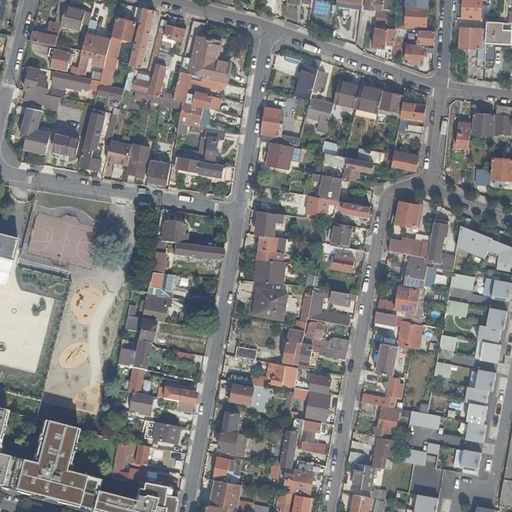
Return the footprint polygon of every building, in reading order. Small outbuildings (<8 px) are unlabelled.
[(59,15),(57,23),(62,24),(66,6),(68,0),(60,0),(57,15),(59,15)] [(378,0),(365,0),(365,3),(364,8),(374,10),(374,8),(381,9),(381,10),(378,11),(378,15),(377,15),(375,27),(376,27),(373,47),(376,48),(385,49),(386,41),(388,28),(391,2),(378,0)] [(459,0),(459,17),(464,18),(481,19),(482,0),(459,0)] [(82,31),(84,24),(87,11),(66,6),(62,24),(61,25),(61,26),(82,31)] [(145,9),(138,7),(134,22),(119,18),(117,27),(120,28),(118,35),(113,34),(111,40),(107,56),(117,59),(123,36),(133,39),(137,23),(141,24),(145,9)] [(426,26),(427,8),(406,7),(405,25),(426,26)] [(136,79),(135,84),(132,84),(133,79),(135,72),(133,71),(135,65),(142,67),(156,12),(145,9),(141,24),(127,82),(125,87),(148,92),(151,82),(136,79)] [(87,11),(84,24),(89,25),(90,21),(93,13),(87,11)] [(32,31),(30,40),(56,46),(61,26),(61,25),(62,24),(57,23),(49,21),(45,34),(32,31)] [(89,25),(87,34),(94,36),(98,23),(90,21),(89,25)] [(511,32),(503,32),(503,22),(489,22),(488,21),(488,29),(487,49),(486,60),(486,68),(495,69),(497,42),(511,43),(511,32)] [(149,71),(154,72),(160,51),(162,43),(164,33),(167,25),(161,23),(149,71)] [(162,43),(174,46),(175,39),(180,40),(183,28),(168,24),(165,34),(164,33),(162,43)] [(409,33),(409,29),(388,28),(386,41),(395,42),(393,57),(401,58),(403,42),(399,42),(400,32),(409,33)] [(488,29),(462,28),(461,48),(479,49),(478,59),(477,59),(476,72),(485,72),(486,60),(487,49),(488,29)] [(419,44),(434,45),(434,41),(434,31),(419,30),(419,44)] [(94,64),(104,67),(105,65),(107,56),(111,40),(94,36),(87,34),(76,76),(84,77),(88,63),(89,56),(96,58),(94,64)] [(190,73),(198,74),(199,75),(204,75),(204,78),(226,84),(231,64),(217,60),(220,43),(198,37),(190,73)] [(174,46),(162,43),(160,51),(172,53),(174,46)] [(407,45),(406,63),(423,65),(424,46),(407,45)] [(54,57),(52,67),(68,71),(72,53),(52,48),(50,56),(54,57)] [(376,55),(384,56),(385,49),(376,48),(376,50),(376,55)] [(173,54),(172,53),(160,51),(154,72),(154,73),(149,94),(154,95),(155,95),(159,96),(167,66),(170,67),(173,54)] [(89,56),(88,63),(94,64),(96,58),(89,56)] [(117,60),(109,58),(106,67),(110,68),(114,69),(117,60)] [(104,67),(94,64),(88,63),(84,77),(91,79),(101,81),(101,80),(104,67)] [(297,95),(311,98),(313,90),(314,87),(319,68),(319,67),(316,66),(305,63),(297,95)] [(106,67),(104,67),(101,80),(101,81),(100,83),(125,88),(125,87),(127,82),(108,78),(110,68),(106,67)] [(39,76),(40,70),(31,68),(26,88),(44,93),(47,81),(40,79),(41,77),(39,76)] [(326,70),(319,68),(314,87),(319,88),(321,88),(326,70)] [(89,88),(91,79),(84,77),(76,76),(56,71),(55,81),(62,83),(89,88)] [(201,113),(202,106),(208,108),(211,96),(195,92),(194,95),(185,92),(189,74),(180,72),(174,94),(173,99),(182,101),(181,109),(179,122),(187,124),(198,126),(201,113)] [(280,87),(284,73),(278,72),(274,86),(280,87)] [(89,88),(99,90),(99,88),(100,83),(101,81),(91,79),(89,88)] [(334,105),(356,110),(356,108),(361,85),(340,81),(334,104),(334,105)] [(97,97),(121,102),(125,88),(100,83),(99,88),(99,90),(97,97)] [(356,108),(379,113),(383,90),(361,85),(356,108)] [(53,90),(52,96),(60,98),(65,99),(66,93),(53,90)] [(404,101),(406,95),(383,90),(379,113),(401,117),(404,101)] [(44,107),(57,110),(60,98),(52,96),(29,91),(27,91),(25,99),(27,100),(45,104),(44,107)] [(144,94),(136,92),(134,100),(142,102),(143,99),(144,94)] [(143,99),(153,101),(154,95),(149,94),(144,93),(144,94),(143,99)] [(153,101),(162,103),(163,97),(159,96),(155,95),(154,95),(153,101)] [(162,104),(181,109),(182,101),(173,99),(163,97),(162,103),(162,104)] [(334,105),(334,104),(311,99),(307,117),(314,119),(320,120),(319,123),(317,130),(327,132),(334,105)] [(404,101),(401,117),(424,122),(426,106),(404,101)] [(27,135),(24,149),(46,154),(52,131),(38,128),(42,111),(28,108),(21,134),(27,135)] [(106,144),(110,145),(111,140),(120,109),(115,108),(106,144)] [(266,108),(261,139),(280,143),(282,137),(279,137),(283,110),(266,108)] [(94,112),(80,166),(99,170),(102,160),(93,158),(94,150),(97,151),(106,115),(94,112)] [(207,115),(201,113),(198,126),(207,128),(222,131),(222,127),(207,124),(209,115),(207,115)] [(494,136),(496,116),(476,114),(474,134),(494,136)] [(496,134),(495,147),(499,147),(500,134),(511,135),(511,132),(511,116),(497,116),(496,134)] [(185,134),(187,124),(179,122),(177,132),(185,134)] [(411,124),(410,132),(422,133),(423,125),(411,124)] [(469,148),(471,125),(461,124),(459,147),(469,148)] [(215,163),(218,140),(225,141),(226,132),(222,131),(207,128),(205,138),(202,137),(199,152),(175,148),(173,155),(206,161),(215,163)] [(397,137),(421,140),(422,133),(410,132),(401,130),(399,130),(397,137)] [(58,134),(54,150),(68,153),(76,156),(81,139),(58,134)] [(132,145),(111,140),(110,145),(107,158),(128,163),(132,145)] [(327,153),(336,155),(339,145),(325,141),(324,145),(322,152),(327,153)] [(271,143),(267,165),(285,168),(289,169),(293,147),(271,143)] [(134,144),(128,173),(144,176),(150,148),(134,144)] [(316,144),(315,150),(322,152),(324,145),(316,144)] [(294,161),(300,162),(302,149),(296,148),(294,161)] [(359,148),(357,159),(369,161),(371,151),(359,148)] [(68,153),(54,150),(53,156),(66,159),(68,153)] [(419,156),(395,151),(392,166),(416,171),(419,156)] [(373,152),(371,159),(379,161),(381,154),(373,152)] [(372,172),(373,162),(369,161),(357,159),(349,157),(345,156),(336,155),(327,153),(325,164),(344,168),(345,162),(348,162),(345,179),(356,181),(358,170),(372,172)] [(179,168),(188,170),(190,170),(204,173),(221,176),(224,165),(215,163),(206,161),(173,155),(169,180),(177,182),(179,172),(179,168)] [(511,159),(494,158),(492,187),(510,189),(511,189),(511,159)] [(148,181),(156,183),(159,183),(167,184),(170,164),(166,163),(167,161),(161,159),(160,162),(151,160),(148,172),(150,172),(148,181)] [(203,177),(204,173),(190,170),(188,170),(179,168),(179,172),(203,177)] [(323,180),(320,197),(321,198),(329,199),(332,199),(336,200),(337,200),(342,178),(313,173),(312,180),(319,181),(319,179),(323,180)] [(349,195),(347,202),(351,203),(352,203),(358,204),(359,197),(349,195)] [(326,216),(329,199),(321,198),(320,197),(313,196),(311,196),(308,213),(326,216)] [(369,217),(371,207),(358,204),(352,203),(351,203),(347,202),(340,201),(337,200),(336,200),(332,199),(331,207),(337,208),(337,209),(340,209),(341,205),(344,205),(343,212),(369,217)] [(401,201),(396,223),(420,227),(425,203),(421,202),(420,205),(401,201)] [(274,237),(275,228),(276,221),(288,222),(289,217),(279,215),(260,212),(258,225),(259,225),(257,235),(261,235),(274,237)] [(449,221),(435,219),(431,243),(429,258),(428,261),(428,262),(442,264),(442,261),(440,260),(444,236),(446,236),(449,221)] [(184,225),(176,223),(173,223),(165,221),(163,234),(162,241),(175,243),(185,244),(187,236),(183,235),(184,229),(185,224),(184,224),(184,225)] [(348,248),(352,226),(337,224),(335,223),(330,245),(343,247),(348,248)] [(511,264),(511,245),(462,226),(459,247),(486,258),(489,250),(500,254),(497,269),(510,272),(511,264)] [(0,258),(12,262),(17,240),(0,235),(0,258)] [(284,251),(286,239),(282,238),(274,237),(261,235),(260,250),(275,252),(276,250),(284,251)] [(402,241),(388,239),(388,240),(386,250),(406,254),(429,258),(431,243),(403,238),(402,241)] [(160,254),(162,241),(157,241),(151,273),(162,274),(163,268),(164,261),(165,255),(160,254)] [(173,254),(222,261),(223,249),(185,244),(175,243),(173,254)] [(351,272),(355,249),(348,248),(343,247),(330,245),(321,243),(320,250),(335,253),(333,268),(351,272)] [(429,258),(406,254),(404,266),(403,271),(408,272),(406,285),(423,288),(428,262),(428,261),(429,258)] [(256,282),(285,284),(287,262),(259,259),(256,282)] [(148,287),(152,288),(159,289),(162,274),(151,273),(148,287)] [(475,278),(453,274),(451,287),(473,291),(475,278)] [(309,275),(307,285),(314,286),(316,276),(309,275)] [(511,289),(511,282),(496,280),(493,298),(510,301),(511,289)] [(421,325),(425,301),(424,301),(421,300),(423,288),(406,285),(400,284),(396,307),(395,314),(396,314),(400,315),(403,315),(408,316),(417,318),(417,321),(417,324),(421,325)] [(148,287),(147,293),(157,295),(157,293),(151,292),(152,288),(148,287)] [(357,300),(358,295),(323,289),(314,288),(308,318),(318,320),(319,320),(320,318),(318,318),(322,296),(331,297),(330,300),(347,302),(347,298),(357,300)] [(161,291),(160,296),(170,298),(184,300),(185,292),(171,289),(171,292),(161,291)] [(288,294),(260,289),(256,316),(283,321),(288,294)] [(146,301),(144,313),(143,318),(155,320),(162,322),(165,305),(169,305),(170,298),(160,296),(157,295),(147,293),(146,301)] [(430,296),(430,302),(447,305),(448,299),(430,296)] [(305,297),(302,318),(307,319),(307,318),(311,298),(305,297)] [(392,314),(393,306),(394,302),(380,299),(378,311),(392,314)] [(468,304),(449,300),(446,314),(466,317),(468,304)] [(491,308),(488,327),(502,329),(506,330),(509,311),(491,308)] [(376,322),(392,325),(394,314),(392,314),(378,311),(376,322)] [(320,318),(319,320),(348,326),(349,319),(321,313),(320,318)] [(140,332),(138,340),(151,342),(155,320),(143,318),(128,315),(125,330),(140,332)] [(325,324),(317,322),(311,321),(310,323),(310,324),(308,334),(305,333),(303,343),(311,345),(312,339),(320,340),(320,337),(322,337),(325,324)] [(419,348),(423,325),(421,325),(417,324),(412,323),(411,322),(404,321),(399,344),(419,348)] [(488,327),(481,326),(478,341),(485,342),(500,344),(502,329),(488,327)] [(295,365),(299,366),(303,343),(305,333),(305,331),(289,328),(283,363),(295,365)] [(457,338),(442,336),(440,349),(455,352),(457,338)] [(136,352),(121,349),(118,364),(133,367),(144,369),(146,370),(151,342),(138,340),(136,352)] [(335,340),(333,348),(348,351),(349,343),(349,342),(335,340)] [(500,344),(485,342),(482,360),(499,363),(502,344),(500,344)] [(312,348),(312,345),(311,345),(303,343),(299,366),(299,367),(308,369),(309,361),(310,361),(311,358),(312,351),(313,348),(312,348)] [(382,343),(377,373),(391,376),(393,376),(399,346),(382,343)] [(238,346),(236,356),(256,359),(258,350),(238,346)] [(325,353),(347,357),(348,351),(333,348),(326,347),(325,353)] [(319,360),(320,353),(312,351),(311,358),(319,360)] [(299,367),(276,363),(271,362),(269,374),(274,375),(273,383),(295,387),(299,367)] [(452,365),(437,362),(435,376),(450,379),(452,365)] [(139,394),(144,369),(133,367),(130,381),(128,392),(132,393),(139,394)] [(497,373),(480,370),(476,389),(490,391),(494,392),(497,373)] [(313,375),(310,390),(311,390),(329,393),(331,379),(313,375)] [(399,382),(400,377),(393,376),(391,376),(388,394),(401,396),(404,383),(399,382)] [(251,384),(266,387),(267,380),(253,377),(251,384)] [(274,389),(254,386),(253,387),(237,384),(234,400),(247,402),(246,409),(265,412),(267,400),(271,401),(274,389)] [(476,389),(468,387),(465,403),(470,404),(487,407),(490,391),(476,389)] [(178,401),(194,404),(195,394),(165,388),(163,398),(178,401)] [(311,390),(306,420),(314,421),(322,422),(326,423),(331,394),(329,393),(311,390)] [(283,416),(290,417),(294,392),(288,391),(283,416)] [(148,413),(152,396),(149,395),(146,395),(139,394),(132,393),(129,410),(148,413)] [(364,394),(362,402),(377,404),(378,397),(364,394)] [(192,412),(194,404),(178,401),(176,408),(192,412)] [(467,421),(470,421),(485,424),(489,407),(487,407),(470,404),(467,421)] [(394,438),(399,408),(382,405),(379,426),(375,426),(373,435),(379,436),(394,438)] [(0,488),(93,511),(174,511),(179,490),(142,483),(137,503),(96,493),(99,480),(67,473),(78,430),(43,422),(33,464),(0,455),(0,437),(6,412),(0,410),(0,488)] [(228,411),(225,429),(237,431),(240,414),(228,411)] [(442,416),(413,411),(410,425),(439,431),(442,416)] [(303,429),(305,419),(295,418),(290,417),(289,423),(292,423),(294,424),(294,428),(303,429)] [(156,422),(147,421),(144,438),(153,440),(156,422)] [(320,431),(322,422),(314,421),(314,422),(305,421),(302,440),(303,441),(310,442),(312,430),(320,431)] [(485,424),(470,421),(466,440),(484,443),(487,424),(485,424)] [(176,444),(179,427),(156,422),(153,440),(176,444)] [(219,448),(235,451),(237,441),(238,434),(223,431),(219,448)] [(298,432),(291,431),(287,431),(286,440),(281,466),(284,467),(292,468),(298,432)] [(104,439),(116,441),(117,434),(105,432),(104,439)] [(379,436),(373,466),(374,466),(384,468),(387,454),(394,455),(396,439),(394,438),(379,436)] [(286,440),(276,438),(272,464),(273,465),(281,466),(286,440)] [(145,465),(148,446),(118,441),(113,467),(122,468),(125,454),(131,455),(129,465),(141,467),(142,464),(145,465)] [(237,441),(235,451),(245,453),(247,443),(237,441)] [(311,442),(310,442),(303,441),(301,451),(312,453),(313,444),(311,443),(311,442)] [(428,453),(405,449),(403,462),(425,466),(428,453)] [(483,453),(465,449),(461,470),(479,474),(483,453)] [(437,462),(438,455),(428,454),(427,461),(437,462)] [(225,479),(225,481),(238,484),(239,476),(232,475),(234,463),(235,461),(218,457),(214,477),(225,479)] [(313,463),(306,462),(304,470),(315,472),(325,474),(326,466),(320,465),(313,463)] [(232,475),(239,476),(241,465),(234,463),(232,475)] [(358,463),(354,487),(371,490),(374,466),(373,466),(358,463)] [(273,465),(269,489),(276,491),(280,469),(281,466),(273,465)] [(311,494),(315,472),(304,470),(296,469),(295,474),(287,473),(285,484),(294,485),(293,491),(311,494)] [(511,505),(511,479),(505,478),(500,503),(511,505)] [(216,480),(211,504),(253,511),(260,511),(262,506),(262,504),(253,502),(254,500),(239,498),(241,484),(238,484),(225,481),(216,480)] [(375,488),(374,497),(386,499),(387,490),(375,488)] [(295,502),(296,494),(276,491),(273,508),(272,511),(290,511),(292,501),(295,502)] [(368,511),(371,497),(355,494),(351,511),(368,511)] [(438,511),(441,500),(419,496),(416,511),(418,511),(438,511)] [(377,499),(375,507),(383,508),(384,500),(377,499)]
